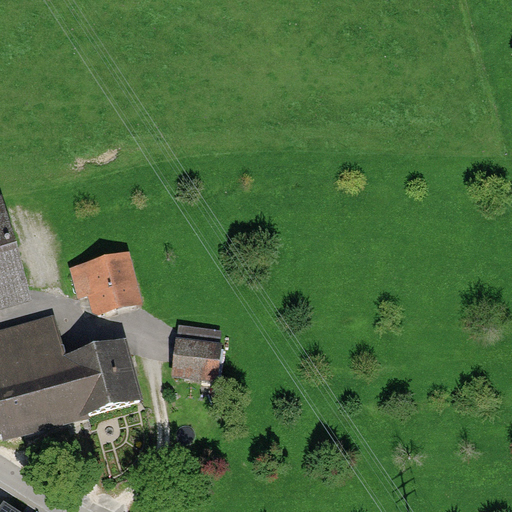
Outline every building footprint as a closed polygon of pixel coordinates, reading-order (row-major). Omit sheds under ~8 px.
[(5,222),(0,222),(0,295),(24,289),(5,222)] [(138,305),(126,261),(73,274),(80,299),(93,295),(99,315),(138,305)] [(54,321),(0,336),(0,440),(3,441),(140,403),(125,350),(67,367),(54,321)] [(180,332),(179,345),(205,348),(207,335),(180,332)] [(220,352),(180,347),(176,377),(216,382),(220,352)]
